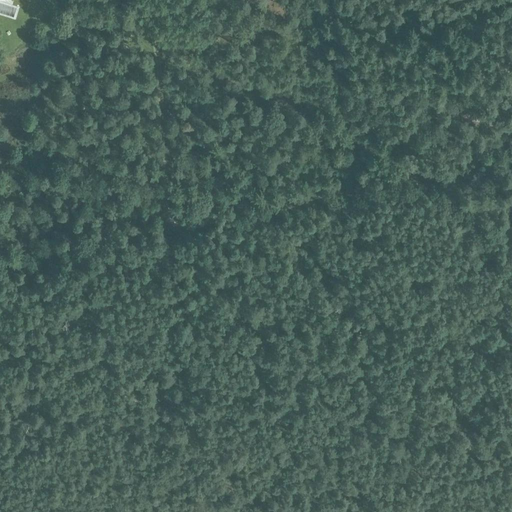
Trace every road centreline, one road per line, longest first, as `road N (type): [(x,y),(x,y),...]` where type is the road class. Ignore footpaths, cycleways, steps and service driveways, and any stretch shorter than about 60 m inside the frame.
road 1 (track): [(169,230),(425,177),(511,178)]
road 2 (track): [(358,191),(330,0)]
road 3 (track): [(0,270),(169,230)]
